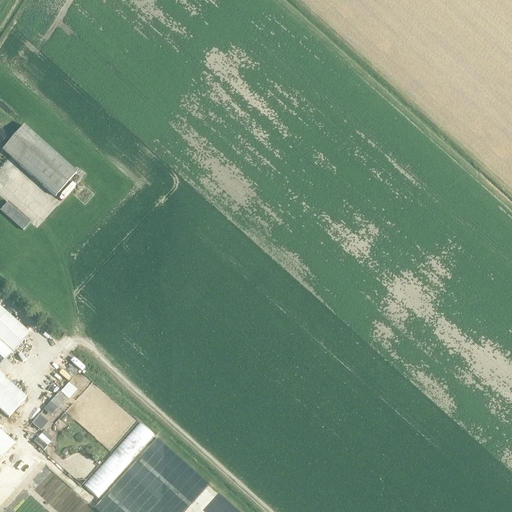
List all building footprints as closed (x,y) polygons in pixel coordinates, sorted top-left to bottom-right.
[(76,173),(23,126),(2,150),(55,197),(76,173)] [(0,211),(23,231),(26,228),(30,223),(7,203),(0,210),(0,211)] [(0,372),(0,367),(30,334),(0,306),(0,409),(9,417),(24,400),(27,397),(0,372)] [(59,409),(77,389),(68,382),(51,402),(59,409)] [(40,413),(32,422),(40,430),(48,421),(40,413)] [(140,421),(84,484),(99,497),(154,434),(140,421)] [(35,439),(42,448),(53,439),(45,430),(35,439)] [(0,460),(14,445),(0,431),(0,460)]
